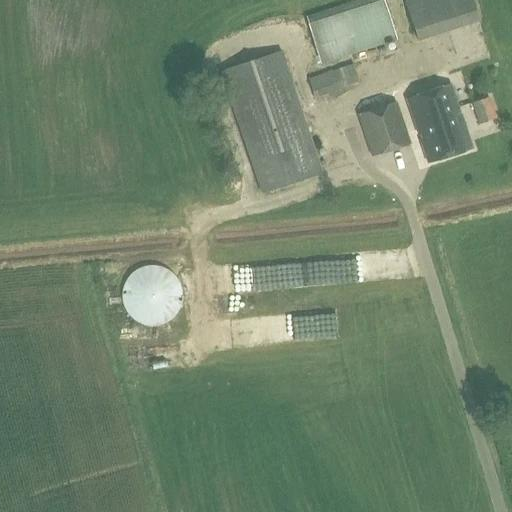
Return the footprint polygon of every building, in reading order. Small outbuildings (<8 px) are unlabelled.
[(322,64),(397,40),(384,0),(382,0),(309,24),(322,64)] [(418,41),(433,36),(422,0),(410,0),(406,1),(418,41)] [(323,173),(282,52),(221,72),(263,194),(323,173)] [(358,61),(315,77),(323,98),(366,82),(358,61)] [(407,99),(417,130),(428,165),(474,150),(452,84),(407,99)] [(463,102),(474,100),(471,85),(460,87),(463,102)] [(489,97),(472,103),(479,124),(496,118),(489,97)] [(372,156),(410,144),(397,103),(359,115),(372,156)] [(394,255),(396,283),(408,283),(407,254),(394,255)] [(180,307),(182,297),(181,294),(180,288),(176,279),(169,273),(161,268),(151,267),(142,268),(134,273),(127,279),(122,288),(121,297),(122,307),(127,315),(134,322),(136,323),(142,326),(151,327),(161,326),(169,322),(176,315),(180,307)] [(351,319),(337,321),(341,343),(355,341),(351,319)]
